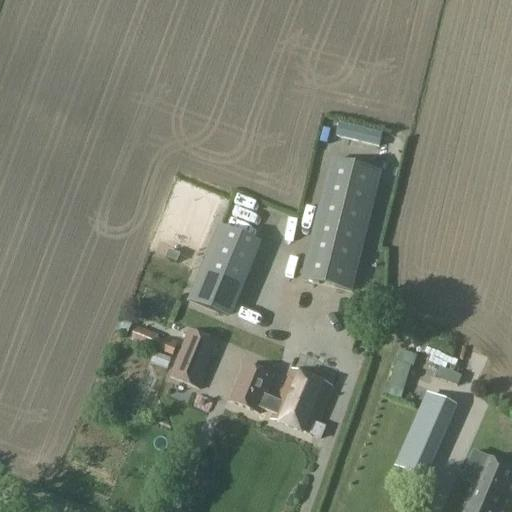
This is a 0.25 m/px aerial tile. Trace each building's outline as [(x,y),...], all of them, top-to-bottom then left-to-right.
[(383,175),(330,163),(303,281),(355,293),(383,175)] [(219,228),(189,302),(225,317),(256,243),(219,228)] [(251,264),(240,290),(255,296),(266,271),(251,264)] [(126,319),(150,326),(153,314),(129,308),(126,319)] [(160,336),(137,327),(132,341),(174,357),(179,344),(168,339),(167,343),(158,339),(160,336)] [(190,332),(170,378),(197,390),(217,344),(190,332)] [(413,368),(416,356),(399,351),(395,363),(396,364),(389,387),(385,386),(382,396),(401,401),(403,392),(399,390),(406,366),(413,368)] [(267,412),(271,402),(272,400),(265,397),(272,379),(245,368),(230,402),(260,414),(262,410),(267,412)] [(461,378),(438,369),(434,378),(457,387),(461,378)] [(271,402),(267,412),(274,415),(271,421),(320,440),(325,429),(316,426),(332,388),(292,372),(279,405),(271,402)] [(427,394),(400,455),(431,468),(458,407),(427,394)] [(431,468),(400,455),(394,468),(425,482),(431,468)] [(506,511),(511,500),(511,471),(483,459),(459,511),(506,511)]
